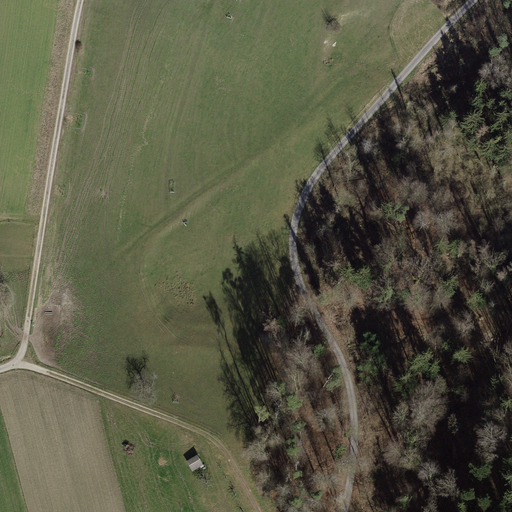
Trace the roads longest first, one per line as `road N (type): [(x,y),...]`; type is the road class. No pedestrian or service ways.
road 1 (track): [(83,0),(20,363)]
road 2 (track): [(20,363),(212,436),(261,511)]
